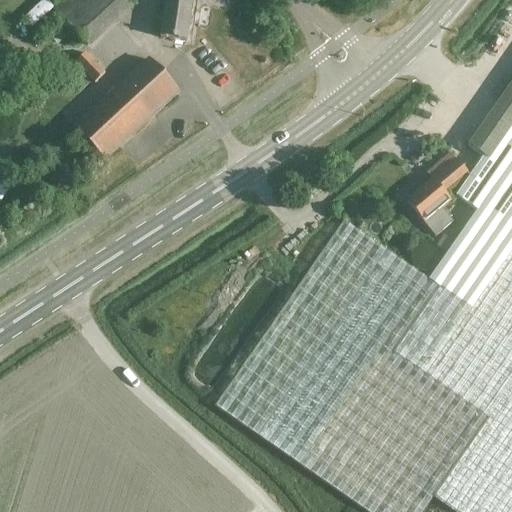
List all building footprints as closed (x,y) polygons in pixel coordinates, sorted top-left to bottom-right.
[(52,9),(44,0),(43,0),(23,19),(32,28),(52,9)] [(62,0),(51,11),(89,50),(134,7),(127,0),(62,0)] [(183,43),(189,0),(162,0),(157,39),(183,43)] [(84,53),(74,63),(93,84),(104,74),(84,53)] [(76,130),(105,165),(177,98),(147,64),(76,130)] [(480,206),(427,282),(343,223),(214,408),(363,511),(423,511),(433,498),(452,511),(511,511),(511,81),(466,147),(472,151),(469,155),(479,162),(459,191),(480,206)] [(434,178),(408,199),(438,235),(455,220),(444,207),(453,199),(446,191),(470,172),(453,152),(429,172),(434,178)] [(259,222),(219,249),(220,250),(205,261),(210,267),(225,257),(233,268),(263,248),(263,249),(272,243),(259,222)]
